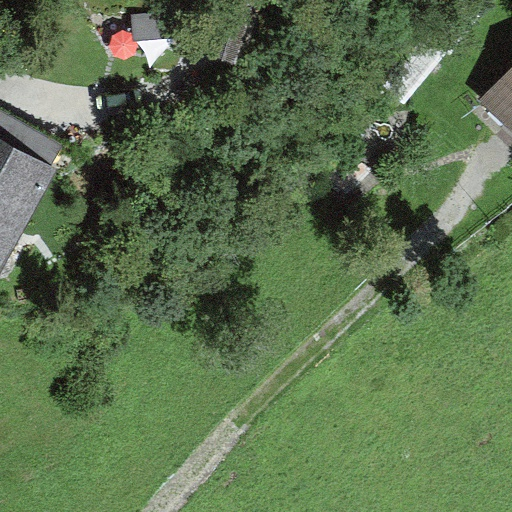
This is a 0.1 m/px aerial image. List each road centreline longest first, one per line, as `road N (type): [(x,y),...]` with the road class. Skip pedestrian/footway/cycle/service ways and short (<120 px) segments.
road 1 (track): [(473,199),(273,384),(156,511)]
road 2 (track): [(119,0),(143,34),(153,102),(144,134)]
